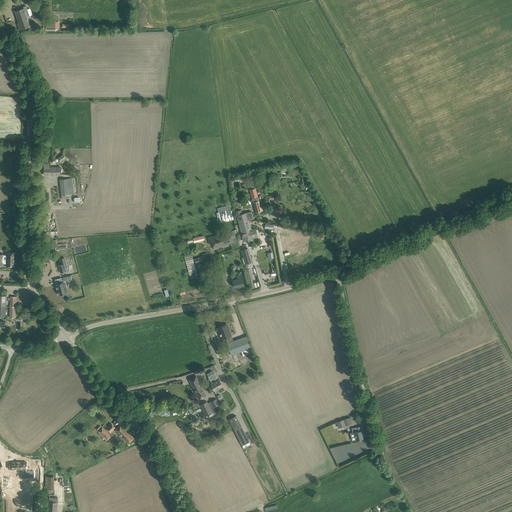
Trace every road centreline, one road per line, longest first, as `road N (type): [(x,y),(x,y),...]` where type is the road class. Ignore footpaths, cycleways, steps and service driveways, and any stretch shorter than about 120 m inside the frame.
road 1 (unclassified): [(67,337),(30,276),(32,94),(0,33)]
road 2 (unclassified): [(67,337),(104,323),(219,305),(345,267)]
road 3 (unclassified): [(175,511),(153,452),(67,337)]
road 4 (unclassified): [(358,263),(511,196)]
road 5 (unclassified): [(372,399),(345,267)]
